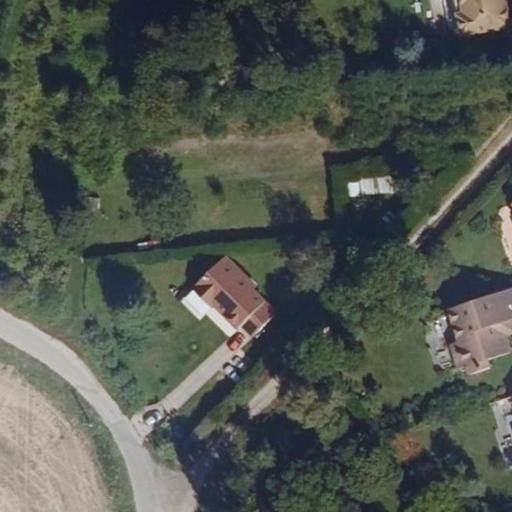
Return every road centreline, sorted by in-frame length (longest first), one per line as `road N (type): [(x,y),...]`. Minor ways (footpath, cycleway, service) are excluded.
road 1 (track): [(148,511),(511,136)]
road 2 (track): [(159,502),(183,511),(238,504),(282,472),(313,466),(397,511)]
road 3 (residential): [(146,511),(105,413),(67,370),(0,326)]
